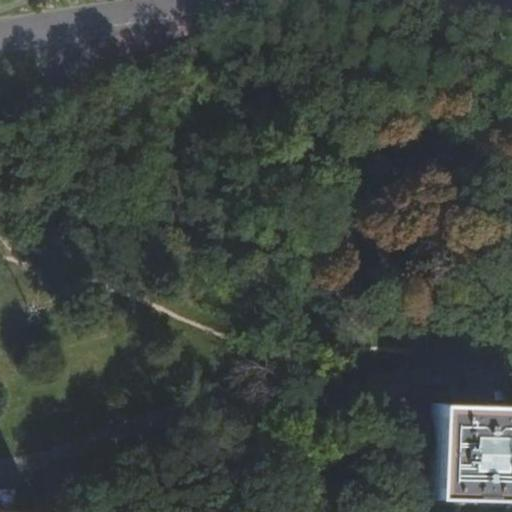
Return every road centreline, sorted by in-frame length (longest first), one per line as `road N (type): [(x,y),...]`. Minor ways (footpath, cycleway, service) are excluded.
road 1 (residential): [(225,0),(68,23)]
road 2 (residential): [(68,23),(68,54),(0,161)]
